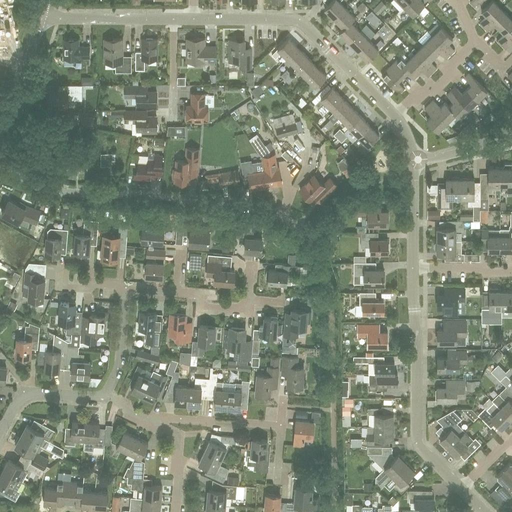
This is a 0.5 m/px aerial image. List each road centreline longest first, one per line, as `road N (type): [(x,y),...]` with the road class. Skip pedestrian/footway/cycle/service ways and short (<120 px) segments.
road 1 (residential): [(306,239),(254,206),(61,193),(0,171)]
road 2 (residential): [(394,116),(301,23),(192,19)]
road 3 (residential): [(460,490),(416,440),(412,268)]
road 4 (residential): [(280,426),(138,417)]
road 5 (residential): [(173,19),(39,13)]
road 6 (residential): [(0,432),(29,394),(105,394)]
road 7 (tertiary): [(0,127),(39,13)]
